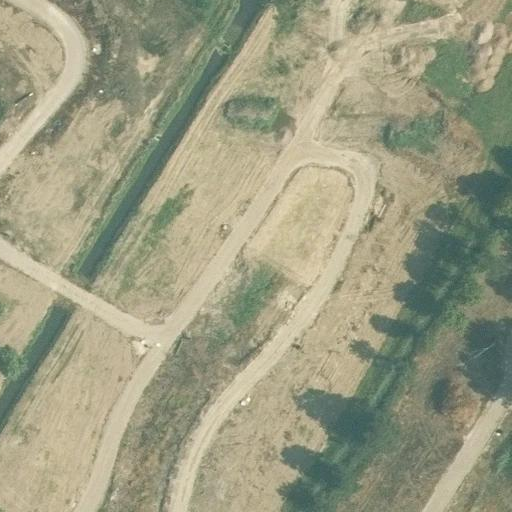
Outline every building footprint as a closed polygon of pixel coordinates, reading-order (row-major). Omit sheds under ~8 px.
[(146,32),(166,0),(110,0),(106,7),(146,32)] [(178,0),(172,11),(187,19),(194,6),(182,0),(178,0)] [(48,177),(58,158),(72,166),(82,146),(42,125),(22,163),(48,177)] [(22,187),(6,216),(61,244),(76,216),(22,187)] [(0,286),(11,294),(21,279),(0,265),(0,286)]
